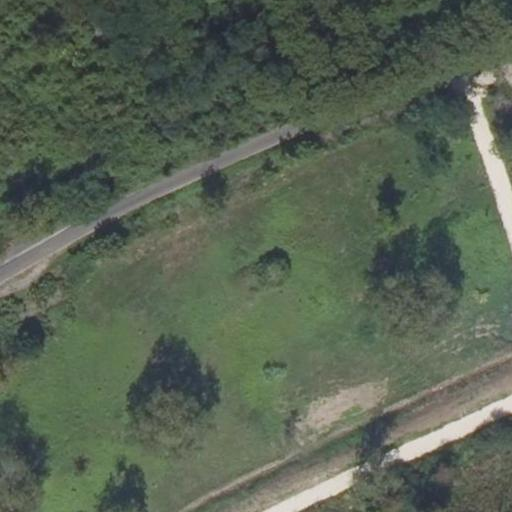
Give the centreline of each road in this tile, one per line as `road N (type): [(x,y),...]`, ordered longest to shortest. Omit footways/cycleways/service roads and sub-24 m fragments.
road 1 (residential): [(511,43),(88,221),(0,278)]
road 2 (track): [(277,511),(511,403)]
